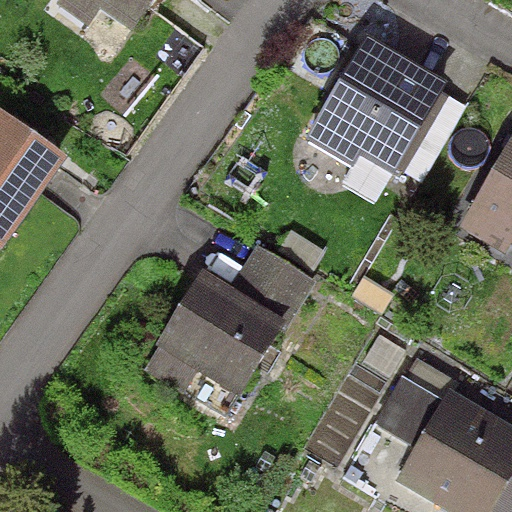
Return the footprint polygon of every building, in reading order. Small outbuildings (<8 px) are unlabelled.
[(156,0),(54,0),(51,6),(117,54),(156,0)] [(439,88),(359,43),(309,132),(389,177),(439,88)] [(0,251),(62,162),(0,119),(0,251)] [(511,137),(455,233),(511,267),(511,137)] [(195,276),(148,353),(232,404),(275,334),(281,338),(314,284),(255,248),(226,295),(195,276)] [(435,511),(491,511),(511,475),(511,430),(445,394),(440,404),(397,380),(370,429),(408,450),(388,486),(435,511)]
